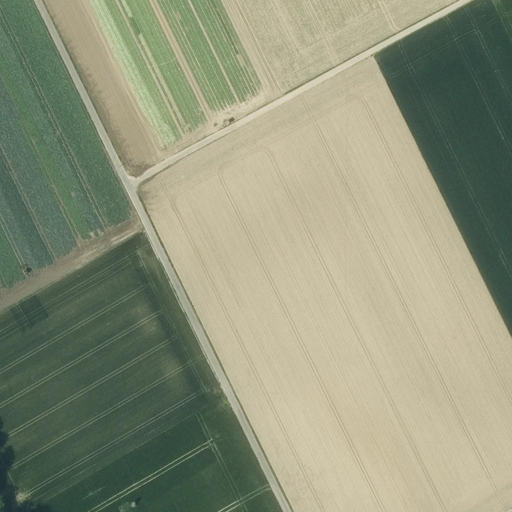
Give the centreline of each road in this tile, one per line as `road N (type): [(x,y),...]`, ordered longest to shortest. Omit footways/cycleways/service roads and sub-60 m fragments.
road 1 (track): [(127,183),(463,0)]
road 2 (track): [(287,511),(127,183)]
road 3 (track): [(37,0),(127,183)]
